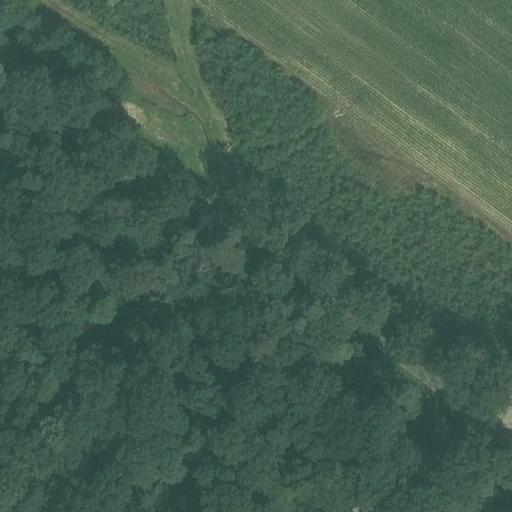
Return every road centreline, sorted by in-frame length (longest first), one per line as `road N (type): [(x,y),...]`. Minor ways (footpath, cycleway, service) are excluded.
road 1 (unclassified): [(467,419),(0,65)]
road 2 (track): [(345,511),(467,419)]
